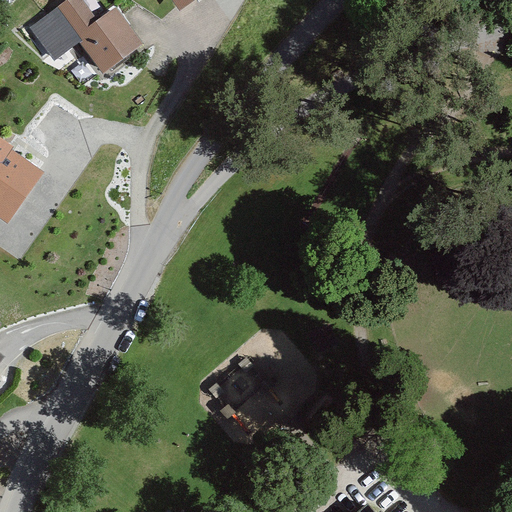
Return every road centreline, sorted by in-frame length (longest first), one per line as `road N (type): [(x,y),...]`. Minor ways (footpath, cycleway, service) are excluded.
road 1 (residential): [(160,237),(229,167),(333,93),(482,35),(511,1)]
road 2 (unclassified): [(160,237),(19,511)]
road 3 (unclassified): [(335,0),(199,161),(160,237)]
